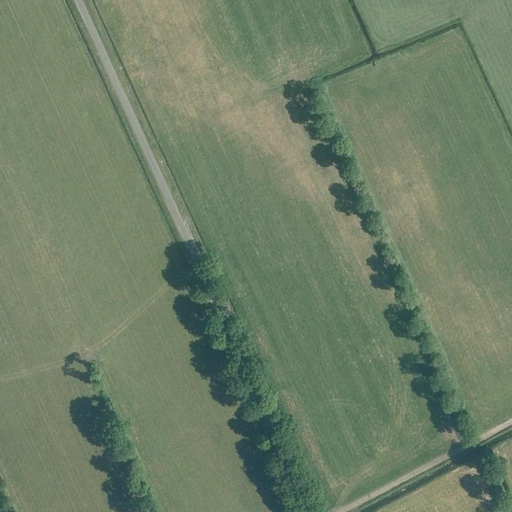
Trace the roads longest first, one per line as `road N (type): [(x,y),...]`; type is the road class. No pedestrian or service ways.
road 1 (unclassified): [(311,511),(76,0)]
road 2 (track): [(341,511),(511,420)]
